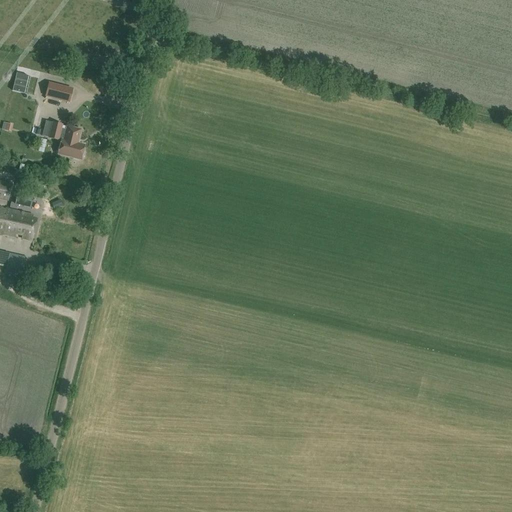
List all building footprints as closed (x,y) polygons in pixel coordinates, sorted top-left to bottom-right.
[(45,96),(69,102),(72,89),(49,83),(45,96)] [(46,121),(42,136),(49,138),(53,123),(46,121)] [(62,125),(53,122),(53,123),(49,138),(61,141),(58,154),(81,160),(81,158),(83,158),(84,152),(83,152),(85,145),(78,143),(81,130),(66,126),(65,129),(62,129),(62,125)] [(11,184),(0,181),(0,198),(8,200),(11,184)] [(29,209),(32,196),(16,193),(13,206),(29,209)] [(0,207),(0,233),(32,241),(37,219),(32,218),(33,215),(0,207)] [(10,254),(7,267),(6,271),(21,275),(25,257),(10,254)]
